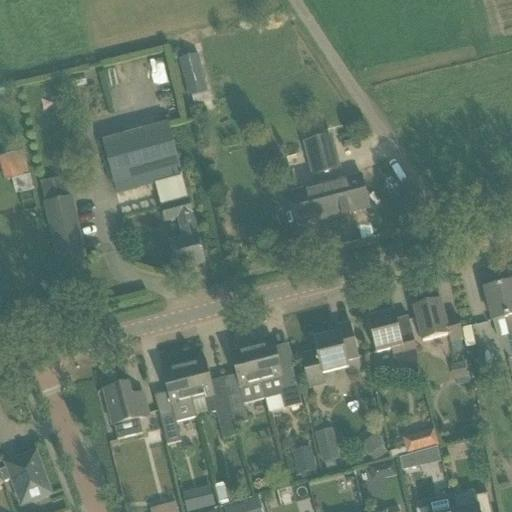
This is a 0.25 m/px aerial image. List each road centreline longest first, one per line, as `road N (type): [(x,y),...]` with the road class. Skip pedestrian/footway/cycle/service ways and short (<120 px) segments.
road 1 (tertiary): [(40,360),(458,247)]
road 2 (unclassified): [(458,247),(293,0)]
road 3 (residential): [(40,360),(96,511)]
